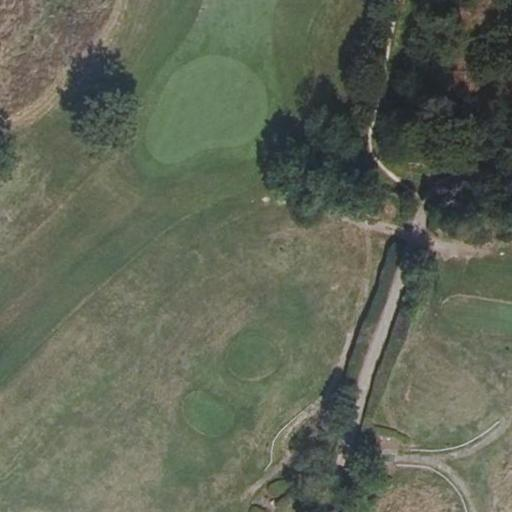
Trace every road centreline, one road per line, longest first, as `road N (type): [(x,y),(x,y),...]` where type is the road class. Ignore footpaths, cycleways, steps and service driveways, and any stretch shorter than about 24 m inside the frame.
road 1 (track): [(401,0),(370,145),(377,162),(422,203),(459,183),(511,188)]
road 2 (residential): [(330,511),(422,203)]
